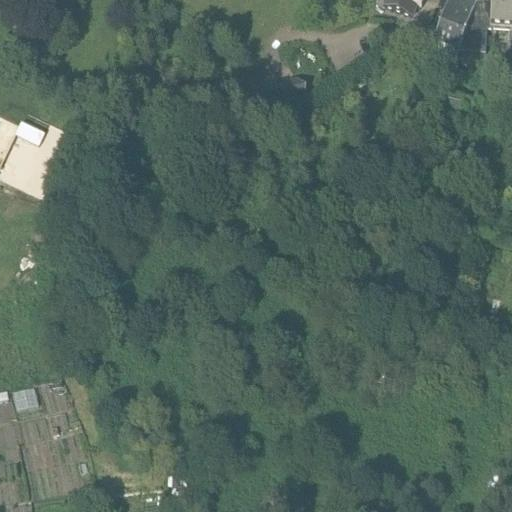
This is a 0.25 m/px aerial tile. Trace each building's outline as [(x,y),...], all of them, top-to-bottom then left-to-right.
[(387,0),(384,11),(413,20),(416,8),(421,10),(424,0),(387,0)] [(472,13),(477,0),(450,0),(428,58),(452,68),(455,60),(458,53),(472,13)] [(458,53),(455,60),(468,61),(467,73),(484,74),(487,32),(489,32),(492,0),(477,0),(472,13),(458,53)] [(511,0),(492,0),(489,32),(509,33),(508,39),(511,38),(511,0)] [(295,80),(278,85),(280,91),(284,109),(303,105),(307,88),(295,80)] [(460,116),(466,91),(447,87),(441,112),(460,116)] [(260,108),(261,109),(280,104),(276,89),(257,93),(257,95),(260,108)] [(260,108),(257,95),(249,97),(252,110),(260,108)] [(406,109),(401,122),(420,130),(425,117),(406,109)] [(21,126),(16,138),(39,149),(45,137),(21,126)] [(382,213),(387,199),(369,193),(365,207),(382,213)]
